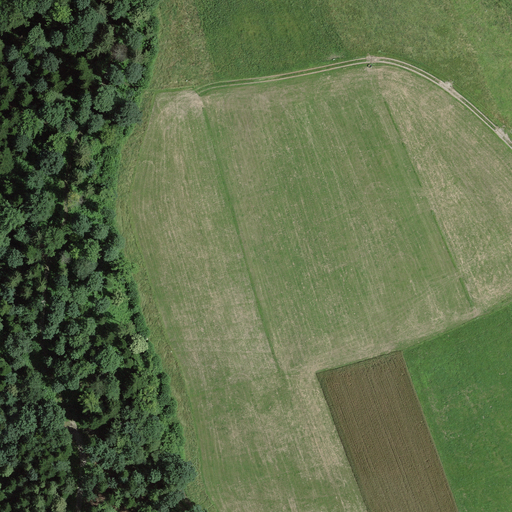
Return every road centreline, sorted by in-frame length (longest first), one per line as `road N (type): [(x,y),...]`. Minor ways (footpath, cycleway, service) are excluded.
road 1 (track): [(78,511),(83,451),(47,321),(57,244),(109,78),(114,35),(102,0)]
road 2 (track): [(511,146),(434,79),(387,60),(200,85)]
road 3 (track): [(0,443),(32,426),(74,426),(204,483)]
